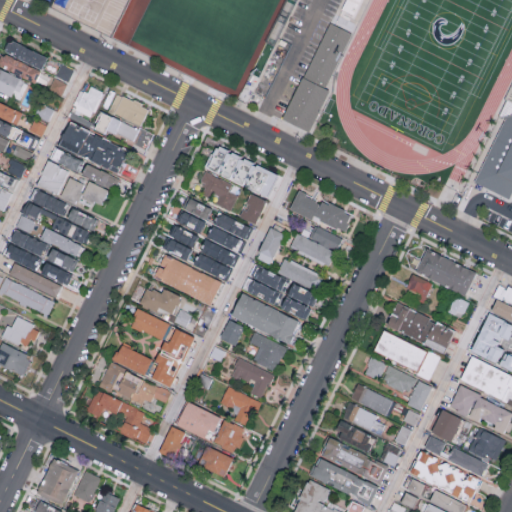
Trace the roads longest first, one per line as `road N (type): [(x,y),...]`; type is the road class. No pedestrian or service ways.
road 1 (residential): [(0,7),(511,262)]
road 2 (residential): [(196,105),(0,505)]
road 3 (residential): [(403,208),(253,511)]
road 4 (residential): [(0,400),(223,511)]
